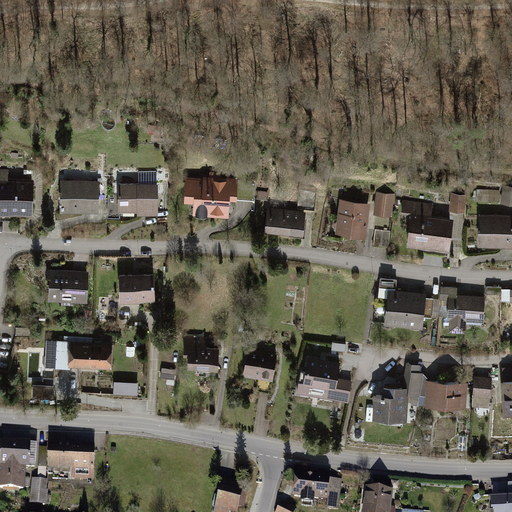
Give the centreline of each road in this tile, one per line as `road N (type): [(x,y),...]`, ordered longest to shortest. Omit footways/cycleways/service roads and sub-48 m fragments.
road 1 (residential): [(3,244),(286,253),(511,275)]
road 2 (secondary): [(0,420),(151,426),(278,452)]
road 3 (secondary): [(278,452),(511,471)]
road 4 (track): [(303,0),(511,7)]
road 5 (track): [(0,14),(188,0)]
road 6 (residential): [(371,355),(511,360)]
